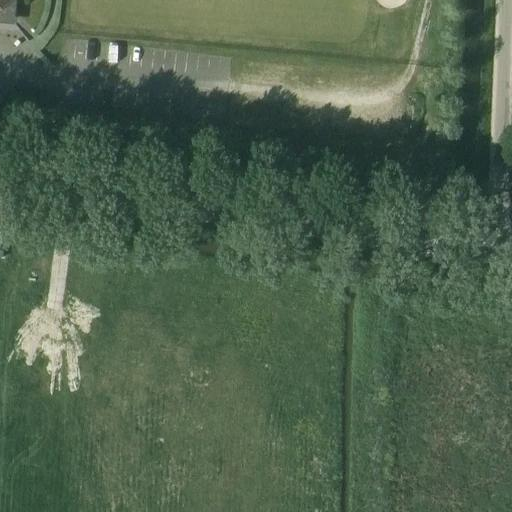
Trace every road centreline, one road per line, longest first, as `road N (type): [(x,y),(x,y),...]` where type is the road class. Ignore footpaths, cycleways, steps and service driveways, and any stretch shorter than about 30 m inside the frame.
road 1 (unclassified): [(491,254),(0,175)]
road 2 (unclassified): [(491,254),(505,0)]
